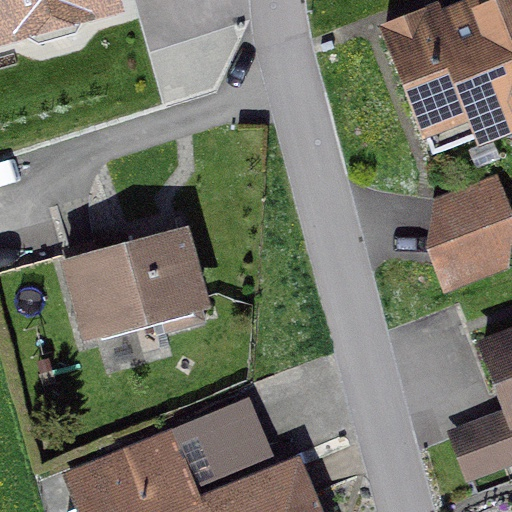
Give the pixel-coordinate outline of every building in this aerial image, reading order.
[(0,0),(0,37),(118,8),(116,0),(0,0)] [(430,155),(511,123),(511,8),(442,36),(434,14),(383,34),(430,155)] [(505,225),(490,185),(442,203),(438,235),(441,235),(436,268),(444,289),(498,267),(505,225)] [(124,256),(120,240),(64,256),(85,335),(156,315),(162,336),(201,325),(178,241),(124,256)] [(508,424),(511,422),(511,339),(480,351),(508,424)] [(312,511),(294,467),(192,508),(165,442),(67,481),(78,509),(70,511),(312,511)]
